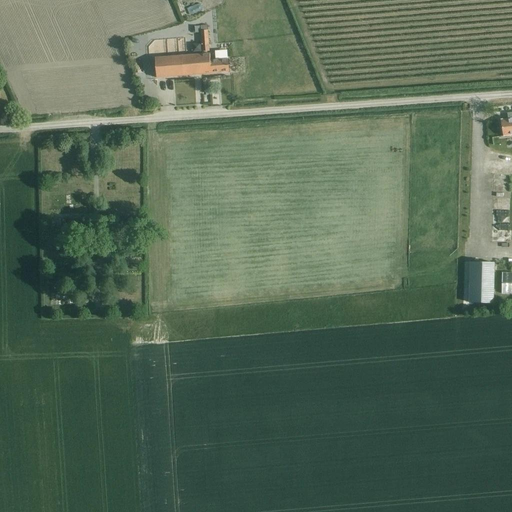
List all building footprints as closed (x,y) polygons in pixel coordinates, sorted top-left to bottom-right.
[(207,26),(200,26),(202,52),(209,52),(207,26)] [(210,54),(155,58),(156,78),(229,73),(228,60),(210,61),(210,54)] [(511,113),(507,114),(508,120),(501,120),(503,137),(511,135),(511,113)] [(511,167),(495,167),(493,236),(511,236),(511,167)] [(494,263),(470,263),(469,303),(493,304),(494,263)] [(511,273),(502,273),(502,294),(511,294),(511,273)]
